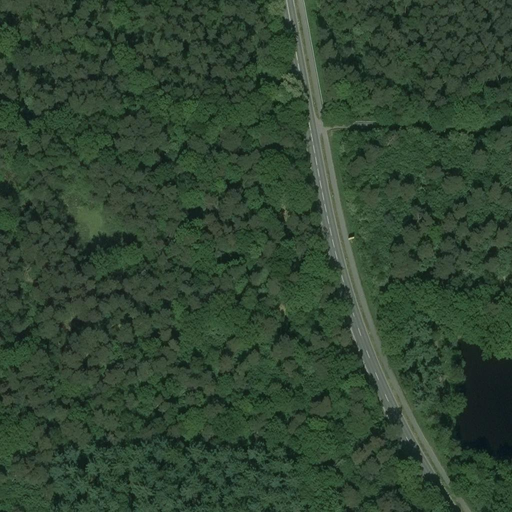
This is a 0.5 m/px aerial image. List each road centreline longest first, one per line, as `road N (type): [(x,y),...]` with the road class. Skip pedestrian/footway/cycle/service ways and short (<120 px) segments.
road 1 (secondary): [(451,511),(392,411),(349,305),(285,0)]
road 2 (track): [(511,479),(444,449),(433,408),(441,304),(473,289),(511,292)]
road 3 (track): [(309,130),(511,121)]
